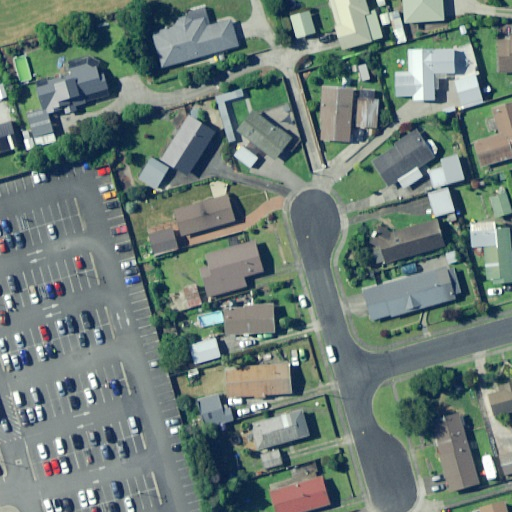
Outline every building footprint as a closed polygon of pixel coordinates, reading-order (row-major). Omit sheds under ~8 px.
[(329,0),(337,26),(334,27),(341,51),(382,39),(374,10),(369,12),(365,0),(329,0)] [(402,0),(403,25),(441,19),(438,0),(402,0)] [(315,33),(309,11),(290,16),(296,38),(315,33)] [(172,19),(174,28),(152,34),(162,68),(238,47),(230,18),(209,24),(208,19),(192,23),(189,14),(172,19)] [(406,42),(402,28),(393,30),(396,44),(406,42)] [(511,37),(509,38),(509,40),(496,40),(496,72),(511,72),(511,37)] [(452,73),(452,51),(407,52),(408,73),(395,73),(395,97),(413,97),(413,101),(435,101),(434,74),(452,73)] [(107,59),(29,82),(38,133),(122,108),(107,59)] [(483,103),(474,75),(453,82),(462,110),(483,103)] [(351,90),(321,88),(319,120),(321,120),(320,141),(349,142),(351,90)] [(376,129),(379,91),(358,90),(356,127),(376,129)] [(511,104),(491,111),(499,135),(472,143),(480,168),(511,158),(511,104)] [(291,138),(250,111),(235,133),(276,160),(291,138)] [(215,134),(190,117),(161,159),(185,176),(215,134)] [(426,146),(415,130),(393,145),(394,147),(371,163),(388,188),(398,181),(403,189),(422,177),(417,169),(439,154),(432,142),(426,146)] [(257,158),(241,146),(233,156),(250,168),(257,158)] [(462,180),(456,156),(441,160),(443,168),(429,172),(433,188),(462,180)] [(167,171),(149,159),(137,178),(155,190),(167,171)] [(511,213),(504,187),(487,192),(495,218),(511,213)] [(456,211),(449,188),(427,195),(434,218),(456,211)] [(235,221),(227,194),(173,211),(181,237),(235,221)] [(443,248),(435,221),(389,234),(389,231),(376,235),(385,264),(443,248)] [(487,282),(511,279),(511,269),(507,222),(469,225),(471,248),(483,247),(487,282)] [(178,250),(172,229),(147,236),(154,257),(178,250)] [(262,272),(252,241),(205,256),(208,266),(198,269),(208,299),(246,287),(244,278),(262,272)] [(370,323),(460,298),(452,266),(362,291),(370,323)] [(202,305),(196,287),(182,291),(188,309),(202,305)] [(273,332),(270,305),(222,310),(225,337),(273,332)] [(217,325),(213,316),(202,320),(206,329),(217,325)] [(221,357),(215,339),(189,347),(195,365),(221,357)] [(287,393),(285,364),(223,370),(226,399),(287,393)] [(511,383),(509,384),(510,389),(486,396),(492,419),(511,413),(511,383)] [(223,410),(218,395),(196,401),(205,429),(234,420),(230,407),(223,410)] [(309,436),(301,411),(249,427),(257,451),(309,436)] [(479,484),(457,414),(429,423),(440,455),(438,456),(450,493),(479,484)] [(511,473),(511,446),(511,447),(511,451),(511,452),(498,457),(504,476),(511,473)] [(282,465),(279,450),(260,455),(264,470),(282,465)] [(304,511),(328,504),(319,476),(268,493),(274,511),(304,511)] [(506,511),(504,502),(471,511),(506,511)]
